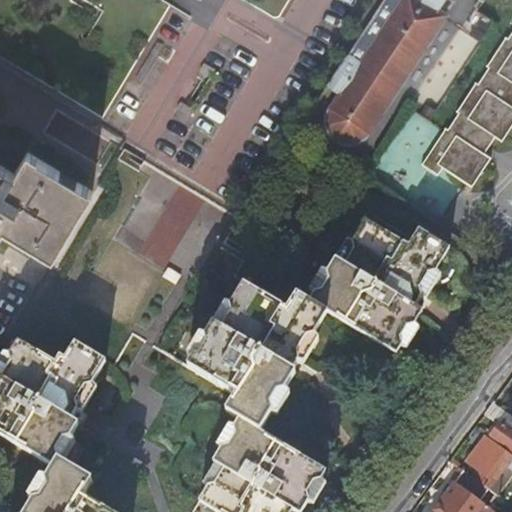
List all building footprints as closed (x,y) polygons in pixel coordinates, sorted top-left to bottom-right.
[(326,86),(326,87),(339,96),(328,113),(327,116),(325,121),(325,123),(326,128),(327,132),(329,135),(332,139),(335,141),(339,143),(345,144),(350,144),(354,142),(356,141),(360,138),(364,134),(421,48),(443,15),(434,8),(439,0),(384,0),(346,57),(345,57),(326,86)] [(511,31),(507,38),(504,37),(484,66),(487,68),(476,84),(474,82),(454,112),(456,114),(445,130),(443,128),(419,164),(435,175),(440,168),(469,188),(488,158),(482,154),(493,138),(500,142),(511,122),(511,31)] [(0,233),(4,228),(52,258),(92,191),(27,150),(12,172),(0,165),(0,233)] [(210,462),(217,466),(197,502),(213,511),(300,511),(323,474),(258,434),(293,374),(290,373),(326,315),(395,356),(420,312),(413,308),(446,250),(417,231),(408,247),(364,221),(338,262),(333,259),(307,302),(294,294),(283,310),(241,285),(215,326),(210,324),(184,366),(232,396),(223,412),(237,420),(210,462)] [(24,511),(107,511),(82,496),(92,481),(57,459),(78,424),(71,419),(106,362),(75,342),(64,359),(59,356),(54,363),(19,342),(0,372),(0,435),(52,467),(24,511)] [(511,416),(492,401),(485,411),(501,423),(511,430),(511,416)] [(492,435),(511,449),(511,430),(501,423),(492,435)] [(471,478),(496,497),(506,484),(491,473),(505,453),(486,439),(468,463),(477,470),(471,478)] [(491,473),(506,484),(511,475),(511,458),(505,453),(491,473)]
